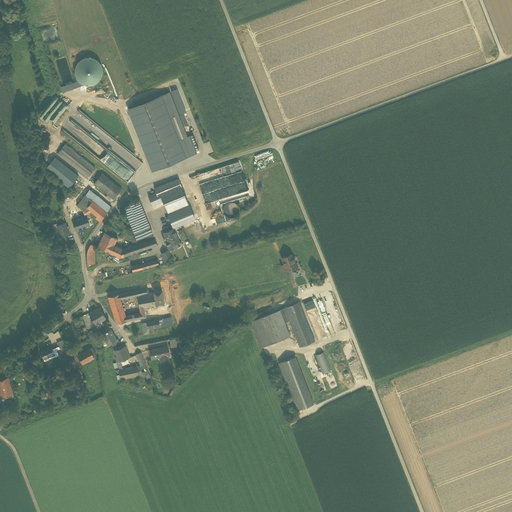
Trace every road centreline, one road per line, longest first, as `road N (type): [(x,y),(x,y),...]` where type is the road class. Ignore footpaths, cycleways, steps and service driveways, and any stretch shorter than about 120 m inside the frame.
road 1 (unclassified): [(87,289),(88,241),(134,190),(276,143)]
road 2 (unclassified): [(276,143),(371,383)]
road 3 (unclassified): [(276,143),(511,56)]
road 4 (unclassified): [(220,0),(276,143)]
road 5 (unclassified): [(511,331),(371,383)]
road 6 (unclassified): [(371,383),(421,511)]
